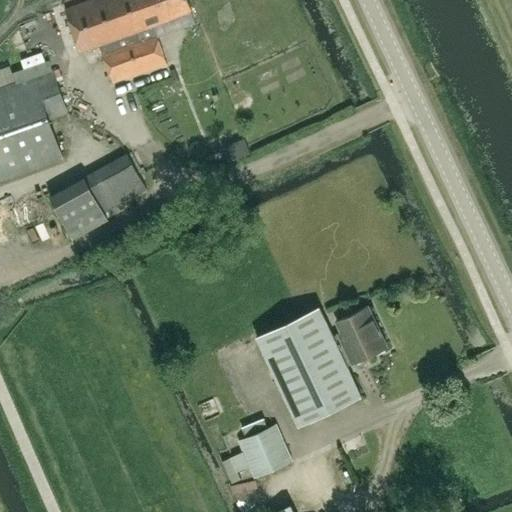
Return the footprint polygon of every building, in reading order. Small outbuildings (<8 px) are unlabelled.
[(86,0),(65,8),(81,51),(99,45),(112,82),(167,62),(153,25),(167,20),(191,10),(187,0),(86,0)] [(27,49),(30,58),(51,53),(48,43),(27,49)] [(0,178),(61,156),(48,119),(67,112),(52,71),(0,89),(0,178)] [(84,98),(98,110),(109,97),(95,85),(84,98)] [(103,212),(145,189),(126,154),(84,177),(103,212)] [(368,305),(337,320),(342,331),(333,335),(319,305),(256,335),(299,425),(361,395),(345,361),(351,359),(353,362),(387,346),(368,305)] [(237,336),(226,341),(235,361),(246,357),(237,336)] [(237,440),(255,476),(291,459),(274,423),(237,440)]
